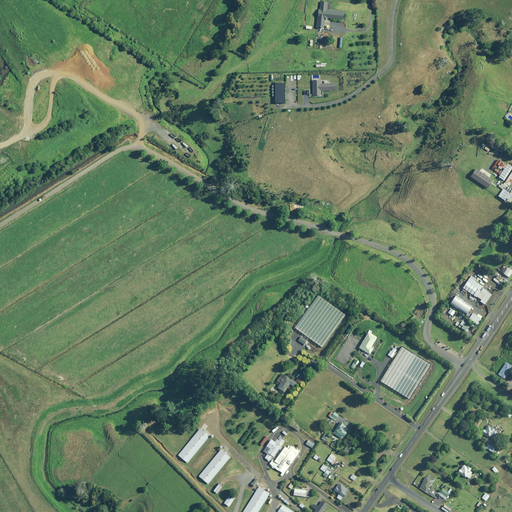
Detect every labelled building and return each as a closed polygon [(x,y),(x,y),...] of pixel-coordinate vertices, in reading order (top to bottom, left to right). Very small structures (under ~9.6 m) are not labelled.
[(328,2),(322,1),(321,9),(319,9),(317,27),(325,28),(326,19),(329,18),(344,19),(345,11),(328,10),(328,2)] [(321,83),(321,80),(313,80),(314,96),(322,96),(322,91),(332,91),(332,90),(338,90),(338,83),(321,83)] [(286,103),(286,83),(276,83),(276,103),(286,103)] [(152,128),(155,122),(145,116),(144,117),(143,117),(141,121),(152,128)] [(511,167),(511,166),(508,164),(499,177),(504,180),(511,167)] [(494,180),(477,169),(471,177),(489,188),(494,180)] [(504,187),(505,188),(506,187),(508,188),(509,186),(511,181),(511,171),(505,183),(504,183),(504,184),(501,183),(499,186),(503,189),(504,187)] [(504,201),(507,203),(509,205),(511,202),(509,201),(511,195),(511,194),(503,189),(499,196),(505,200),(504,201)] [(503,267),(504,268),(502,272),(509,277),(511,273),(511,269),(508,267),(507,269),(505,268),(506,266),(505,265),(503,267)] [(482,287),(485,284),(481,281),(479,283),(475,281),(477,279),(471,276),(463,288),(462,290),(466,293),(468,291),(476,297),(477,297),(478,297),(481,300),(480,301),(485,304),(492,294),(483,289),(482,287)] [(503,283),(494,278),(493,280),(501,286),(503,283)] [(345,315),(318,295),(295,328),(322,347),(345,315)] [(472,307),(456,296),(451,304),(467,314),(472,307)] [(455,311),(448,307),(446,311),(453,315),(455,311)] [(466,322),(463,320),(460,324),(463,326),(462,328),(468,332),(470,330),(468,329),(469,327),(465,324),(466,322)] [(372,331),(370,330),(359,348),(370,354),(374,348),(372,347),(377,337),(371,334),(372,331)] [(307,341),(301,336),(298,340),(304,345),(307,341)] [(431,365),(402,347),(381,381),(409,399),(431,365)] [(397,350),(394,348),(392,351),(391,351),(388,355),(393,358),(396,354),(395,353),(397,350)] [(511,368),(511,365),(506,362),(498,374),(504,378),(509,371),(510,372),(511,368)] [(280,377),(279,380),(282,382),(278,388),(284,392),(290,384),(294,387),(297,383),(286,375),(286,376),(282,373),(280,377)] [(339,415),(335,412),(334,413),(332,412),(329,416),(335,420),(339,415)] [(349,428),(341,422),(333,433),(341,438),(343,435),(345,436),(347,433),(346,432),(349,428)] [(484,429),(483,431),(489,435),(488,437),(496,441),(503,429),(497,425),(495,429),(488,424),(485,430),(484,429)] [(202,426),(178,450),(187,459),(210,434),(202,426)] [(262,456),(268,461),(284,440),(279,436),(276,440),(272,437),(262,450),(265,452),(262,456)] [(337,440),(330,436),(328,439),(327,438),(324,442),(330,446),(333,442),(335,443),(337,440)] [(315,444),(308,440),(306,444),(313,448),(315,444)] [(271,461),(284,470),(299,449),(289,442),(288,444),(285,442),(271,461)] [(488,442),(487,445),(488,446),(486,448),(492,452),(495,447),(488,442)] [(207,481),(230,453),(221,445),(198,474),(207,481)] [(332,463),(331,464),(333,466),(334,464),(336,466),(339,462),(335,460),(337,457),(331,453),(327,460),(332,463)] [(472,468),(464,463),(458,472),(466,477),(466,476),(470,479),(473,475),(471,474),(472,472),(470,471),(472,468)] [(331,470),(324,464),(320,469),(325,472),(323,475),(326,477),(331,470)] [(436,496),(437,494),(438,492),(433,489),(432,491),(433,491),(432,492),(430,491),(430,492),(429,491),(429,490),(430,489),(431,487),(432,487),(433,485),(432,485),(433,483),(436,479),(431,476),(429,478),(426,476),(423,481),(424,482),(421,486),(426,489),(425,490),(424,491),(433,497),(437,499),(438,497),(436,496)] [(260,481),(256,478),(252,484),(255,487),(260,481)] [(349,489),(339,483),(334,490),(345,497),(347,494),(346,493),(349,489)] [(222,487),(219,484),(214,491),(217,493),(222,487)] [(259,484),(240,511),(256,511),(270,491),(259,484)] [(450,493),(443,488),(438,494),(446,500),(450,493)] [(307,490),(295,489),(294,495),(310,497),(310,492),(307,492),(307,490)] [(490,496),(486,493),(482,498),(486,501),(490,496)] [(235,498),(230,494),(224,503),(229,507),(235,498)] [(297,511),(282,501),(276,510),(279,511),(297,511)] [(322,511),(328,504),(323,501),(319,507),(314,503),(311,507),(316,510),(314,511),(322,511)]
